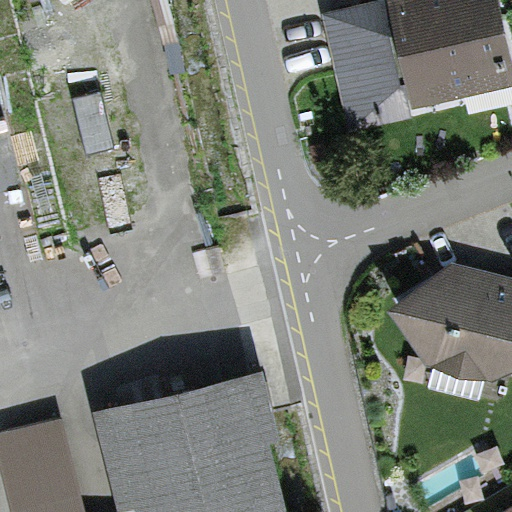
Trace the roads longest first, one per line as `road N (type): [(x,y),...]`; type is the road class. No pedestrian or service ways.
road 1 (residential): [(298,249),(356,511)]
road 2 (residential): [(239,0),(298,249)]
road 3 (residential): [(511,172),(298,249)]
